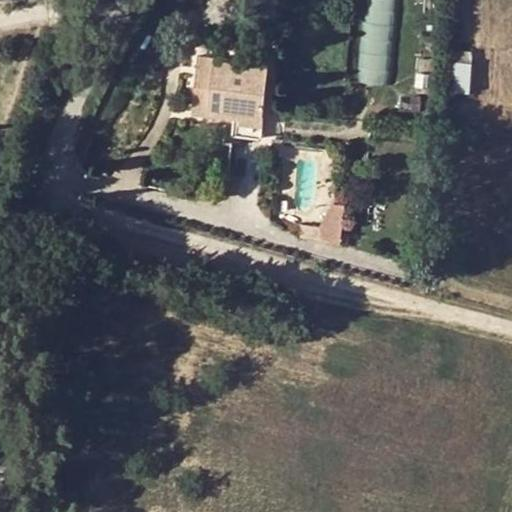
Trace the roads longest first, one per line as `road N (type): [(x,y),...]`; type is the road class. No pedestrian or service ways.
road 1 (unclassified): [(152,0),(100,45),(48,187),(8,511)]
road 2 (unknown): [(511,323),(312,272),(48,187)]
